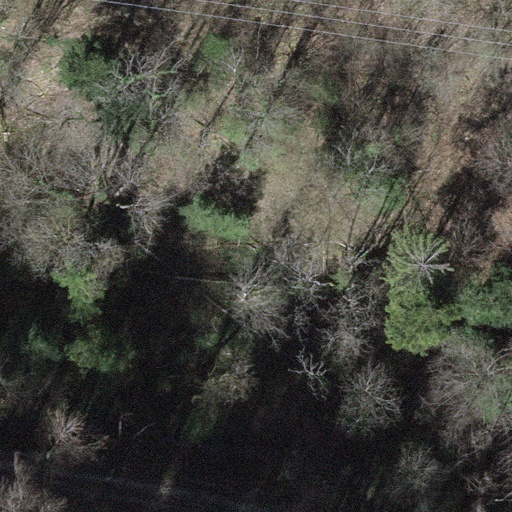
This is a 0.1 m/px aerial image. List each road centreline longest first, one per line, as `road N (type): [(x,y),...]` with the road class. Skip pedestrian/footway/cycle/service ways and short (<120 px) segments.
road 1 (track): [(0,150),(89,150),(486,231),(511,229)]
road 2 (track): [(0,476),(121,511)]
